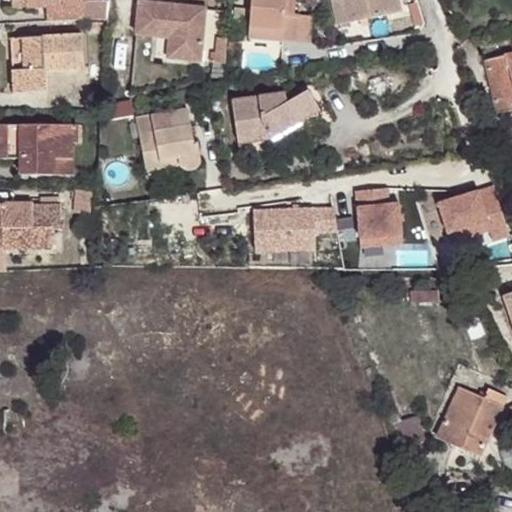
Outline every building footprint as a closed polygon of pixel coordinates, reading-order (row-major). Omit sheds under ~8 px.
[(13,0),(14,8),(26,8),(25,0),(13,0)] [(46,7),(47,22),(83,20),(108,19),(109,0),(85,0),(82,0),(25,0),(26,8),(46,7)] [(251,0),(250,28),(283,30),(282,41),(298,42),(300,16),(295,16),(295,0),(251,0)] [(334,0),(335,3),(344,1),(349,25),(402,12),(399,0),(334,0)] [(207,7),(140,1),(137,35),(170,38),(178,39),(177,58),(202,61),(207,7)] [(344,1),(335,3),(340,27),(349,25),(344,1)] [(247,9),(235,8),(234,25),(246,26),(247,9)] [(250,28),(249,38),(282,41),(283,30),(250,28)] [(11,38),(13,71),(17,71),(18,94),(46,92),(44,71),(84,69),(83,35),(11,38)] [(178,39),(170,38),(168,58),(177,58),(178,39)] [(511,54),(485,60),(496,114),(511,111),(510,104),(511,103),(511,54)] [(231,101),(238,144),(271,139),(320,111),(309,90),(286,103),(285,93),(231,101)] [(309,90),(285,93),(286,103),(309,90)] [(136,119),(143,153),(159,151),(161,163),(179,159),(180,166),(182,167),(187,170),(191,170),(196,168),(199,166),(200,160),(198,143),(194,143),(187,110),(136,119)] [(0,158),(19,159),(20,176),(71,175),(71,143),(76,143),(76,125),(0,125),(0,158)] [(389,190),(356,192),(361,248),(404,245),(400,205),(389,206),(389,190)] [(478,192),(439,204),(452,243),(489,231),(494,243),(511,235),(501,205),(484,210),(478,192)] [(71,204),(80,203),(80,195),(71,196),(71,204)] [(2,228),(2,249),(53,248),(53,230),(61,229),(60,206),(32,206),(32,204),(1,205),(1,228),(2,228)] [(426,291),(426,302),(437,302),(437,291),(426,291)] [(459,387),(437,437),(480,455),(507,397),(488,389),(484,398),(459,387)] [(401,422),(398,415),(392,417),(403,452),(411,451),(425,440),(417,417),(401,422)] [(511,447),(500,451),(505,466),(511,471),(511,447)]
